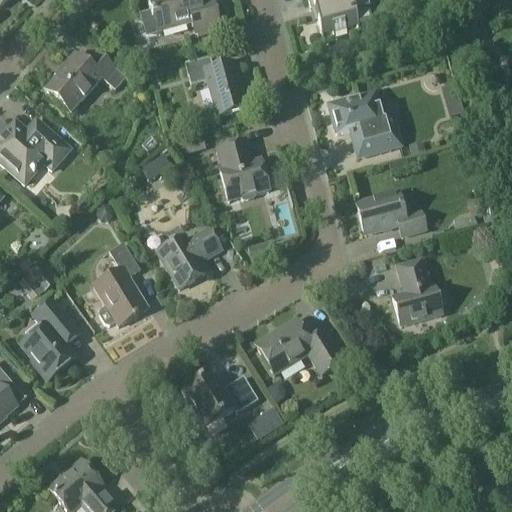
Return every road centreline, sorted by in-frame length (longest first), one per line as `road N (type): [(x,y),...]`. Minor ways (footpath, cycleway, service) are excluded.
road 1 (residential): [(319,267),(328,251),(322,208),(263,0)]
road 2 (tertiary): [(268,511),(345,460),(437,418),(511,397)]
road 3 (residential): [(105,388),(184,335),(319,267)]
road 4 (residential): [(0,479),(105,388)]
